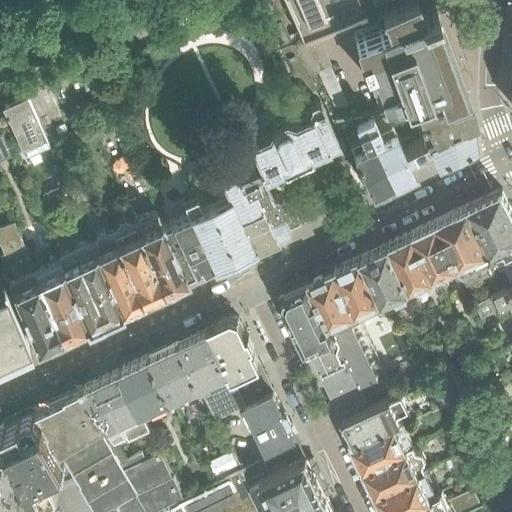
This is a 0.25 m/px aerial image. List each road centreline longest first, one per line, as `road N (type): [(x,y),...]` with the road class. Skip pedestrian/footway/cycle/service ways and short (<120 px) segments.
road 1 (tertiary): [(245,275),(511,147)]
road 2 (tertiary): [(0,388),(245,275)]
road 3 (residential): [(360,511),(245,275)]
road 4 (tertiary): [(501,0),(502,115),(511,147)]
